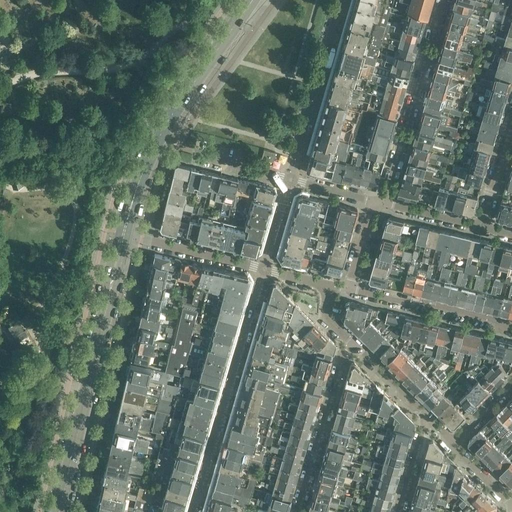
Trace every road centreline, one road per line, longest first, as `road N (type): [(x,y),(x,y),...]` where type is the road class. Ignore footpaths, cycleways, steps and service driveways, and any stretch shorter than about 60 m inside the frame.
road 1 (residential): [(193,511),(263,269)]
road 2 (residential): [(383,202),(442,0)]
road 3 (residential): [(290,180),(342,0)]
road 4 (secondary): [(58,511),(100,330)]
road 5 (residential): [(298,511),(344,356),(354,346)]
road 6 (residential): [(511,333),(349,289)]
road 7 (secondary): [(147,159),(227,33)]
road 8 (residential): [(263,269),(127,234)]
